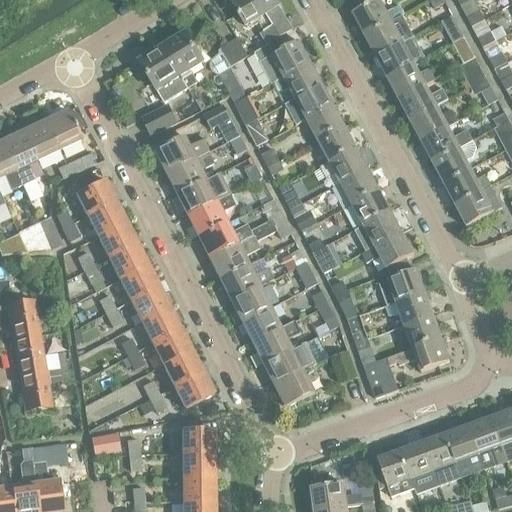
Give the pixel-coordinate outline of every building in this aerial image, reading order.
[(261,34),(268,45),(269,45),(291,31),(277,8),(279,6),(274,0),(240,0),(232,5),(246,27),(265,16),(272,27),(261,34)] [(362,10),(352,16),(363,38),(391,23),(402,16),(404,15),(399,6),(386,13),(379,1),(381,0),(357,0),(356,0),(362,10)] [(445,4),(443,0),(433,0),(429,2),(434,10),(445,4)] [(484,21),(473,0),(471,0),(460,6),(471,28),(484,21)] [(391,23),(363,38),(375,59),(403,44),(402,44),(413,38),(402,16),(391,23)] [(482,48),(495,41),(484,21),(471,28),(482,48)] [(447,36),(452,45),(464,39),(459,30),(447,36)] [(185,34),(162,48),(188,90),(197,84),(191,73),(204,64),(185,34)] [(403,44),(375,59),(386,81),(414,66),(413,64),(424,59),(413,38),(402,44),(403,44)] [(475,59),(464,39),(452,45),(463,66),(475,59)] [(237,40),(220,50),(218,54),(211,61),(210,65),(211,70),(215,74),(220,75),(248,58),(237,40)] [(502,55),(495,41),(482,48),(493,70),(506,63),(507,64),(511,62),(506,52),(502,55)] [(275,55),(269,45),(268,45),(255,54),(271,85),(276,83),(277,83),(311,65),(299,42),(275,55)] [(139,63),(164,104),(188,90),(162,48),(150,56),(148,55),(141,59),(141,62),(139,63)] [(487,81),(475,59),(463,66),(459,68),(466,81),(470,90),(487,81)] [(505,92),(511,88),(511,73),(507,64),(506,63),(493,70),(505,92)] [(277,83),(282,94),(289,90),(295,101),(323,86),(311,65),(277,83)] [(414,66),(386,81),(397,101),(425,87),(425,86),(435,81),(429,70),(419,75),(414,66)] [(479,95),(491,88),(487,81),(470,90),(474,98),(479,95)] [(334,107),(323,86),(295,101),(306,122),(334,107)] [(425,87),(397,101),(409,123),(437,108),(436,107),(447,101),(441,91),(431,97),(425,87)] [(235,106),(246,127),(257,121),(246,100),(235,106)] [(177,125),(168,107),(143,120),(152,138),(158,134),(177,125)] [(220,125),(230,143),(240,137),(224,107),(204,118),(211,131),(220,125)] [(318,143),(345,128),(334,107),(306,122),(318,143)] [(437,108),(409,123),(420,143),(448,128),(447,128),(455,124),(458,122),(453,112),(442,118),(437,108)] [(79,141),(66,112),(43,123),(57,151),(79,141)] [(504,115),(493,121),(497,128),(498,130),(510,124),(505,114),(504,115)] [(268,142),(257,121),(246,127),(256,148),(268,142)] [(43,123),(22,133),(35,161),(57,151),(43,123)] [(497,128),(493,131),(505,153),(511,149),(511,128),(510,124),(498,130),(497,128)] [(318,143),(328,163),(329,164),(356,149),(345,128),(318,143)] [(448,128),(420,143),(432,165),(459,150),(459,149),(472,142),(466,132),(453,139),(448,128)] [(35,161),(22,133),(0,143),(21,187),(34,181),(26,166),(35,161)] [(247,151),(240,137),(230,143),(237,156),(247,151)] [(209,153),(203,142),(189,149),(184,139),(155,153),(156,155),(155,159),(159,166),(162,167),(167,175),(209,153)] [(459,150),(432,165),(443,186),(471,172),(466,162),(473,159),(476,149),(472,142),(459,149),(459,150)] [(0,143),(0,177),(3,176),(11,193),(21,187),(0,143)] [(326,179),(334,175),(340,185),(368,171),(356,149),(329,164),(328,163),(319,168),(326,179)] [(261,156),(268,169),(279,163),(272,150),(261,156)] [(214,165),(209,153),(167,175),(177,196),(206,182),(201,172),(214,165)] [(90,154),(64,166),(69,178),(96,165),(90,154)] [(283,171),(279,163),(268,169),(272,178),(272,177),(283,171)] [(56,170),(61,181),(69,178),(64,166),(56,170)] [(255,166),(245,172),(252,186),(263,180),(255,166)] [(379,192),(368,171),(340,185),(351,207),(379,192)] [(471,172),(443,186),(454,208),(491,188),(485,177),(476,181),(471,172)] [(206,182),(177,196),(188,218),(231,196),(220,175),(206,182)] [(103,183),(74,197),(84,218),(113,203),(103,183)] [(278,190),(290,212),(302,206),(290,184),(278,190)] [(491,188),(454,208),(466,229),(494,215),(502,210),(491,188)] [(268,191),(257,196),(263,207),(274,201),(268,191)] [(379,192),(351,207),(363,228),(390,213),(379,192)] [(222,214),(236,207),(231,196),(188,218),(199,239),(228,224),(222,214)] [(247,226),(232,234),(228,224),(199,239),(210,260),(285,222),(274,201),(263,207),(258,209),(266,224),(251,232),(247,226)] [(113,203),(84,218),(96,239),(124,225),(113,203)] [(312,226),(306,214),(302,206),(290,212),(294,220),(301,232),(312,226)] [(72,224),(66,211),(55,217),(61,229),(72,224)] [(354,233),(365,253),(365,254),(402,235),(390,213),(363,228),(354,233)] [(62,247),(49,219),(38,224),(51,252),(62,247)] [(210,260),(220,281),(249,267),(245,258),(261,250),(257,243),(277,233),(281,241),(292,235),(285,222),(210,260)] [(38,224),(16,235),(26,255),(51,252),(38,224)] [(61,229),(68,244),(79,239),(72,224),(61,229)] [(124,225),(96,239),(106,261),(135,246),(124,225)] [(0,242),(0,257),(0,258),(26,255),(16,235),(0,242)] [(386,271),(413,257),(402,235),(365,254),(365,253),(361,256),(366,265),(379,258),(386,271)] [(308,246),(312,255),(324,248),(320,240),(308,246)] [(135,246),(106,261),(117,282),(146,268),(135,246)] [(323,275),(335,268),(324,248),(312,255),(323,275)] [(289,256),(296,269),(307,264),(300,251),(289,256)] [(87,254),(76,259),(83,273),(94,267),(87,254)] [(314,277),(307,264),(296,269),(303,283),(314,277)] [(94,267),(83,273),(90,287),(101,281),(94,267)] [(268,270),(254,277),(249,267),(220,281),(232,303),(260,289),(260,288),(274,281),(268,270)] [(146,268),(117,282),(128,303),(157,288),(146,268)] [(388,309),(395,306),(425,296),(416,272),(379,285),(388,309)] [(7,282),(0,283),(0,292),(8,291),(7,282)] [(344,292),(347,291),(342,282),(330,289),(335,297),(344,292)] [(157,288),(128,303),(139,325),(168,310),(157,288)] [(271,310),(260,289),(232,303),(242,324),(271,310)] [(335,297),(339,305),(350,298),(347,291),(344,292),(335,297)] [(311,298),(318,311),(329,306),(322,293),(311,298)] [(388,309),(387,309),(390,317),(399,316),(403,328),(433,318),(425,296),(395,306),(388,309)] [(109,297),(98,303),(104,315),(115,310),(110,299),(109,297)] [(31,303),(5,307),(12,343),(37,339),(31,303)] [(329,306),(318,311),(329,332),(339,326),(329,306)] [(122,323),(122,322),(115,310),(104,315),(111,329),(122,323)] [(168,310),(139,325),(150,346),(179,332),(168,310)] [(242,324),(253,345),(281,331),(281,330),(271,310),(242,324)] [(357,318),(347,322),(355,346),(368,341),(359,317),(357,318)] [(403,328),(411,351),(412,351),(441,340),(433,318),(403,328)] [(253,345),(264,367),(292,352),(292,351),(287,342),(301,335),(295,323),(281,330),(281,331),(253,345)] [(179,332),(150,346),(161,368),(190,353),(179,332)] [(12,343),(18,378),(43,374),(43,373),(37,339),(12,343)] [(120,345),(127,359),(138,353),(131,339),(120,345)] [(330,360),(335,358),(347,353),(343,339),(332,343),(335,352),(329,355),(331,359),(330,359),(330,360)] [(385,361),(376,364),(374,365),(383,388),(394,384),(388,368),(398,364),(399,367),(415,361),(420,375),(450,364),(441,340),(412,351),(411,351),(385,361)] [(363,369),(374,365),(376,364),(368,341),(355,346),(358,354),(363,369)] [(292,351),(292,352),(264,367),(274,388),(314,368),(308,356),(303,346),(292,351)] [(127,359),(123,360),(127,368),(131,366),(134,372),(144,367),(138,353),(127,359)] [(190,353),(161,368),(172,389),(201,374),(190,353)] [(348,353),(347,353),(335,358),(330,360),(339,385),(357,378),(348,353)] [(55,355),(58,370),(67,369),(64,354),(55,355)] [(371,393),(383,388),(374,365),(363,369),(371,393)] [(309,384),(319,379),(314,368),(274,388),(285,409),(314,395),(309,384)] [(58,370),(58,371),(43,373),(43,374),(18,378),(24,413),(49,408),(46,386),(60,384),(60,386),(69,384),(67,369),(58,370)] [(201,374),(172,389),(184,412),(212,397),(201,374)] [(141,388),(148,402),(159,396),(153,383),(141,388)] [(148,402),(155,415),(166,410),(159,396),(148,402)] [(511,412),(490,420),(506,464),(511,461),(511,412)] [(484,472),(495,467),(506,464),(490,420),(468,428),(478,457),(484,472)] [(484,472),(478,457),(468,428),(446,436),(461,480),(484,472)] [(213,431),(180,432),(181,456),(214,456),(213,431)] [(117,436),(90,441),(94,458),(120,453),(117,436)] [(446,436),(423,445),(433,473),(439,488),(461,480),(446,436)] [(126,442),(128,457),(140,456),(138,441),(126,442)] [(423,445),(400,453),(414,491),(416,496),(439,488),(433,473),(423,445)] [(28,450),(30,461),(31,461),(37,511),(62,511),(59,483),(47,484),(45,468),(67,465),(64,446),(28,450)] [(414,491),(400,453),(377,461),(390,500),(414,491)] [(128,457),(129,472),(141,471),(140,456),(128,457)] [(214,456),(181,456),(181,480),(214,480),(214,456)] [(13,511),(11,489),(8,469),(6,458),(0,458),(0,511),(13,511)] [(20,488),(11,489),(13,511),(37,511),(31,461),(30,461),(20,462),(18,466),(20,488)] [(214,480),(181,480),(181,492),(182,504),(214,503),(214,480)] [(342,485),(310,489),(313,511),(330,511),(345,510),(345,508),(362,506),(362,508),(374,506),(371,490),(360,491),(360,495),(343,497),(342,485)] [(112,493),(114,508),(145,505),(143,490),(132,491),(112,493)] [(494,497),(498,510),(511,506),(511,496),(505,498),(503,494),(494,497)] [(214,511),(214,503),(182,504),(181,511),(214,511)] [(488,511),(486,503),(472,507),(473,511),(488,511)]
